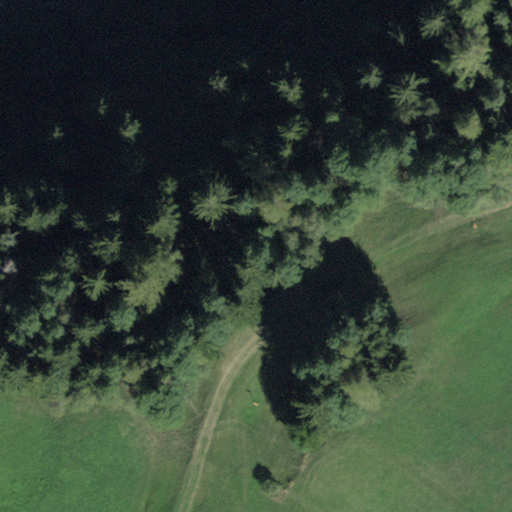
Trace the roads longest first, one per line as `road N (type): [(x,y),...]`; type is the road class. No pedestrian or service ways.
road 1 (track): [(511,196),(298,291),(241,356),(180,511)]
road 2 (track): [(361,258),(274,235),(143,305),(46,315),(0,293)]
